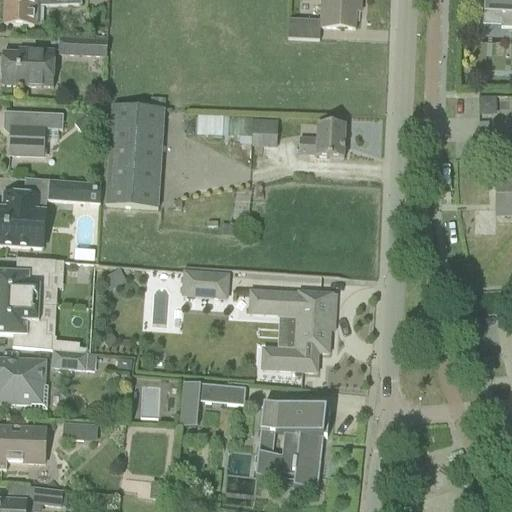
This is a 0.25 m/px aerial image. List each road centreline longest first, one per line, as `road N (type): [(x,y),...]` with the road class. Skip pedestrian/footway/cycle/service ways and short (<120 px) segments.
road 1 (unclassified): [(378,421),(407,0)]
road 2 (residential): [(378,421),(511,412)]
